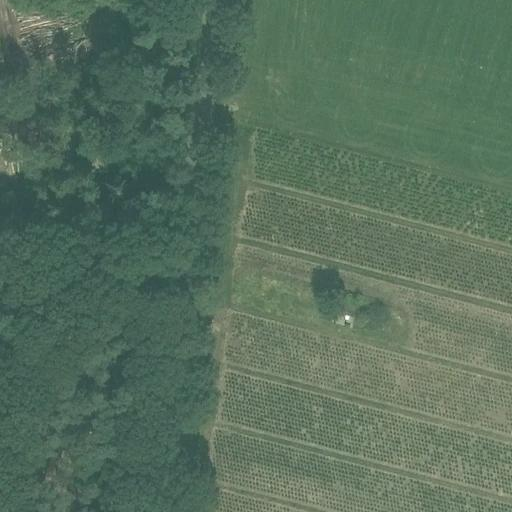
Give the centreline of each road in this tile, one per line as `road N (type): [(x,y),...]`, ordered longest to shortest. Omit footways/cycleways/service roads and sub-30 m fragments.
road 1 (unclassified): [(146,511),(208,0)]
road 2 (track): [(169,328),(113,326),(23,347)]
